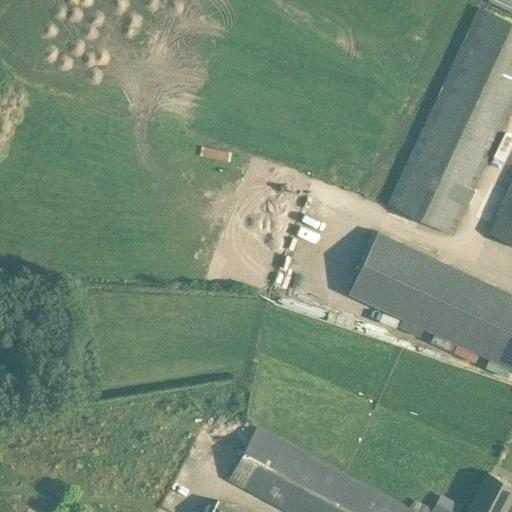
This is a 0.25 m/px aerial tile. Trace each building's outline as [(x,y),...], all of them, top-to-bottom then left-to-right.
[(390,203),(453,232),(511,104),(511,21),(481,7),(390,203)] [(511,185),(491,232),(511,241),(511,185)] [(351,292),(511,366),(511,294),(379,233),(351,292)] [(259,426),(231,477),(295,511),(418,511),(409,507),(259,426)] [(511,484),(487,471),(465,511),(505,511),(511,500),(511,484)] [(439,497),(433,508),(439,511),(454,511),(460,501),(447,494),(444,499),(439,497)] [(247,511),(217,496),(208,511),(247,511)] [(414,498),(409,507),(418,511),(427,511),(430,507),(414,498)]
